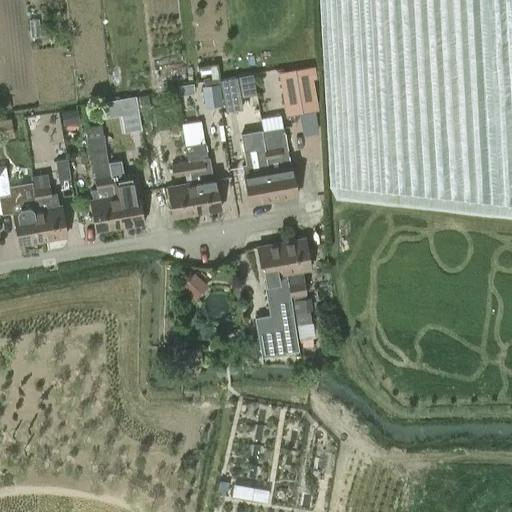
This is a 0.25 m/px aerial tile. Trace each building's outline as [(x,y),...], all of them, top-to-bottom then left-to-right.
[(314,66),(279,72),(286,115),(317,109),(312,78),(316,77),(314,66)] [(220,80),(225,111),(242,108),(236,77),(220,80)] [(203,87),(205,101),(220,99),(218,85),(203,87)] [(140,128),(137,112),(121,114),(124,131),(140,128)] [(0,136),(13,135),(10,115),(0,117),(0,136)] [(187,160),(189,171),(196,212),(220,208),(215,177),(214,177),(210,153),(208,154),(202,122),(181,125),(187,160)] [(119,225),(108,165),(101,123),(84,126),(88,150),(90,150),(97,186),(91,187),(94,200),(90,201),(95,229),(119,225)] [(285,125),(261,129),(273,199),(297,194),(285,125)] [(261,129),(240,133),(245,164),(242,164),(249,203),(273,199),(261,129)] [(55,160),(58,180),(70,178),(67,158),(55,160)] [(119,160),(108,162),(119,225),(143,221),(138,192),(139,192),(135,173),(122,176),(119,160)] [(184,172),(189,171),(187,160),(172,163),(174,174),(184,172)] [(186,182),(167,185),(172,216),(196,212),(189,171),(184,172),(186,182)] [(47,173),(31,176),(32,182),(42,241),(67,236),(61,204),(58,205),(56,193),(50,194),(47,173)] [(10,194),(0,195),(0,205),(1,214),(13,212),(19,245),(42,241),(32,182),(9,186),(10,194)] [(305,236),(280,241),(290,296),(307,293),(303,271),(311,270),(305,236)] [(298,349),(290,296),(280,241),(256,245),(262,277),(263,277),(269,314),(254,317),(261,354),(298,349)] [(194,270),(180,285),(195,298),(208,283),(194,270)] [(307,296),(294,298),(297,323),(311,321),(307,296)] [(178,349),(180,368),(196,366),(194,347),(178,349)]
